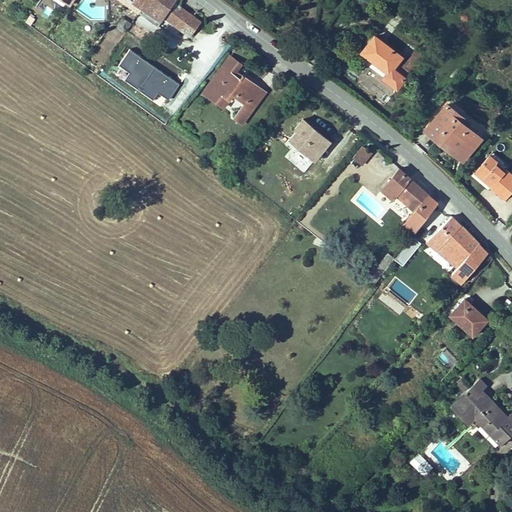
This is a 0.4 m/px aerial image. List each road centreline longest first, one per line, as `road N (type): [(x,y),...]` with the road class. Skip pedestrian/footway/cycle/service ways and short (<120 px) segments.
road 1 (tertiary): [(511,257),(402,146),(206,0)]
road 2 (track): [(0,307),(151,390),(245,477),(298,511)]
